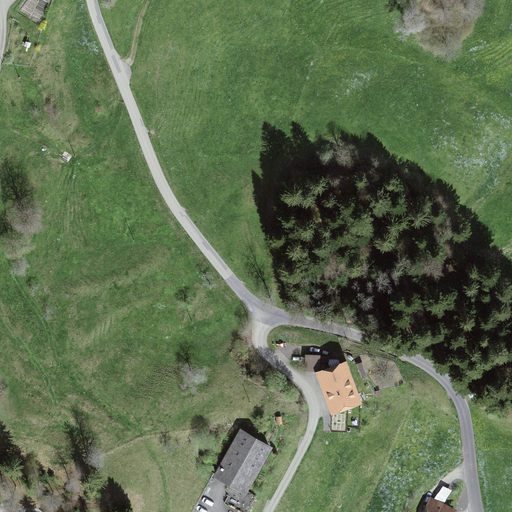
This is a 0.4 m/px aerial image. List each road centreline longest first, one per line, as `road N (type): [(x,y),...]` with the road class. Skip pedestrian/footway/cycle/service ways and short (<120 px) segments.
road 1 (unclassified): [(477,511),(458,389),(415,356),(272,312),(236,284),(164,188),(91,0)]
road 2 (track): [(262,307),(259,342),(306,386),(313,411),(269,511)]
